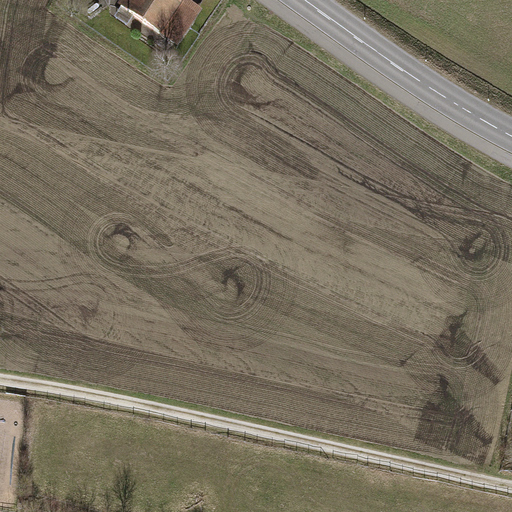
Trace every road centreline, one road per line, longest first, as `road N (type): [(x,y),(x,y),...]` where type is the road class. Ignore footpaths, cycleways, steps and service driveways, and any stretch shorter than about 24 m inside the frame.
road 1 (track): [(511,487),(0,382)]
road 2 (secondary): [(305,0),(511,135)]
